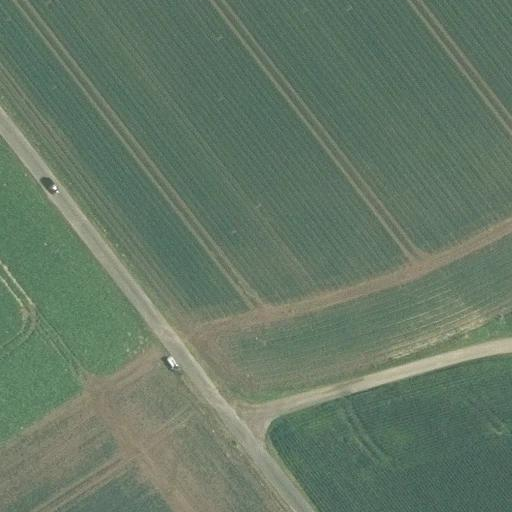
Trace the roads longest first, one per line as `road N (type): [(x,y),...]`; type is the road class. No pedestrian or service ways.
road 1 (unclassified): [(0,119),(306,511)]
road 2 (track): [(234,415),(511,345)]
